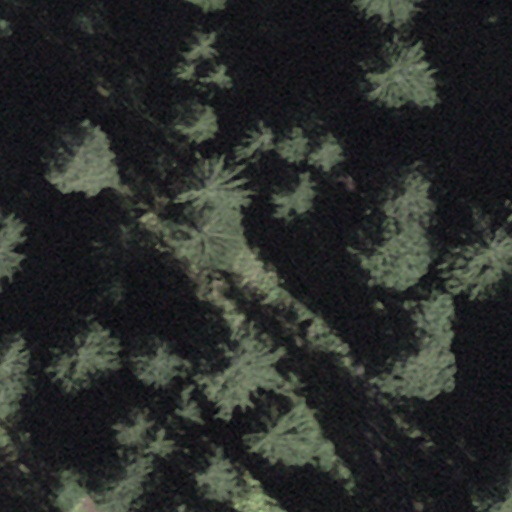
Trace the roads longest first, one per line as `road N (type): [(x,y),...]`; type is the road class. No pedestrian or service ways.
road 1 (track): [(350,0),(352,261),(363,362),(407,511)]
road 2 (track): [(432,511),(460,487),(479,447),(511,300)]
